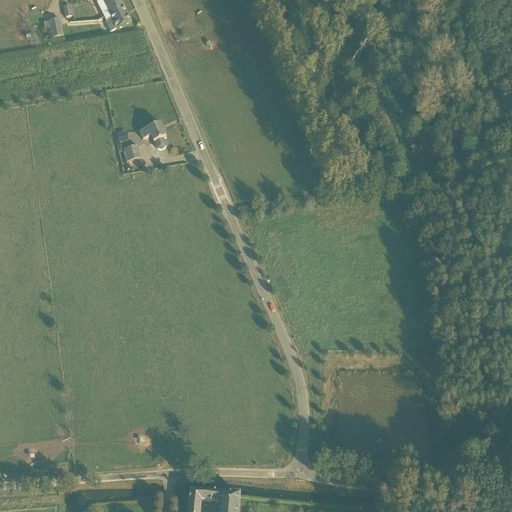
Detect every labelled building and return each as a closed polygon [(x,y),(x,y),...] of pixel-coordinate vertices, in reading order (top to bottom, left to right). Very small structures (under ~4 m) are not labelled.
[(95,0),(97,3),(103,1),(110,15),(125,8),(121,0),(95,0)] [(72,7),(64,8),(66,19),(73,17),(72,7)] [(112,20),(106,23),(111,33),(117,30),(132,23),(125,8),(110,15),(112,20)] [(69,37),(67,23),(61,24),(61,20),(49,22),(52,40),(69,37)] [(140,133),(141,134),(143,141),(152,137),(154,144),(154,143),(157,149),(158,151),(161,152),(165,150),(166,147),(166,145),(164,140),(167,139),(161,125),(140,133)] [(117,135),(118,144),(128,142),(126,133),(117,135)] [(124,150),(127,163),(140,160),(137,147),(124,150)] [(221,505),(222,495),(210,494),(191,492),(188,511),(200,511),(202,503),(220,505),(221,505)] [(239,511),(241,497),(222,495),(221,505),(220,505),(219,511),(239,511)]
